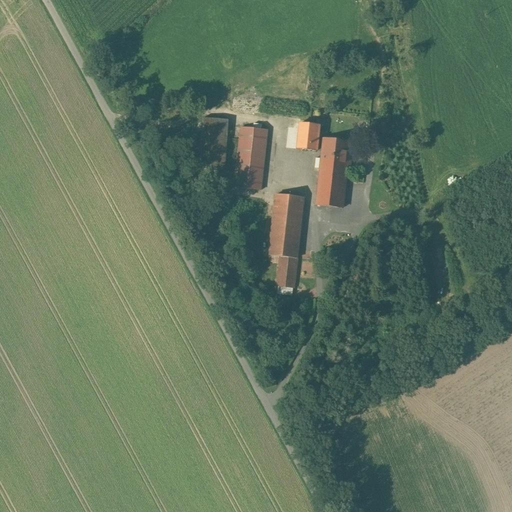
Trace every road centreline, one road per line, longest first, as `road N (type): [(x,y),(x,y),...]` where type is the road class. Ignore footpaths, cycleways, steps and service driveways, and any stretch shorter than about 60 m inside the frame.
road 1 (unclassified): [(44,0),(326,511)]
road 2 (track): [(511,165),(434,205),(361,221)]
